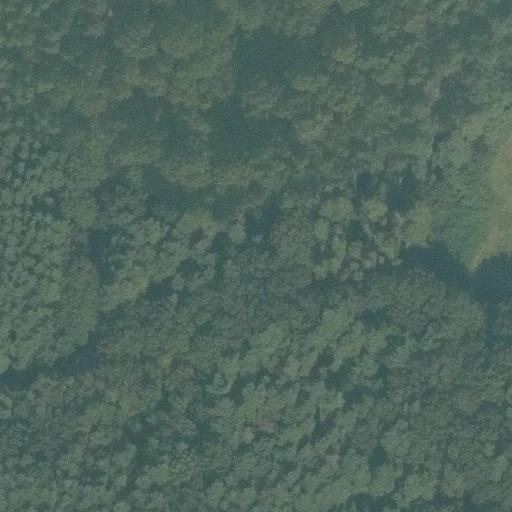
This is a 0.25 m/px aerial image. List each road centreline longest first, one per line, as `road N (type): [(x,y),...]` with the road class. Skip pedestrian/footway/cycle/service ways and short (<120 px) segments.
road 1 (unclassified): [(0,414),(100,389),(115,0)]
road 2 (track): [(511,325),(416,308),(372,310),(100,389)]
